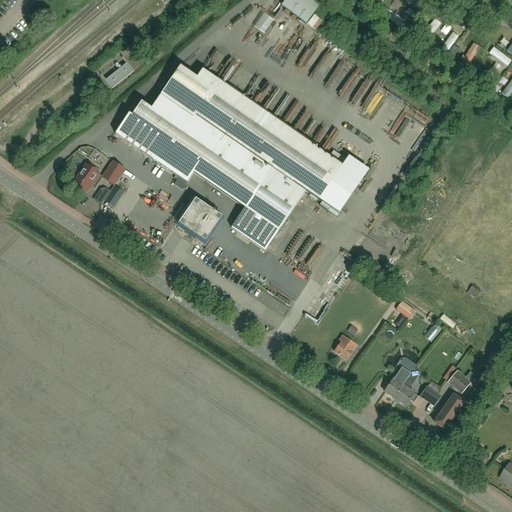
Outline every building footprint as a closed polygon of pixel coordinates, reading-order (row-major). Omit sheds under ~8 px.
[(285,0),(281,6),(305,25),(318,7),(315,5),(318,1),(316,0),(285,0)] [(395,16),(400,20),(405,13),(393,4),(384,15),(391,20),(395,16)] [(426,26),(429,32),(442,24),(438,18),(426,26)] [(249,31),(255,36),(264,23),(258,19),(249,31)] [(459,27),(441,45),(448,52),(466,34),(459,27)] [(474,44),(462,66),(469,70),(481,48),(474,44)] [(510,68),(511,65),(511,60),(494,48),(490,54),(510,68)] [(112,90),(134,72),(127,64),(105,82),(112,90)] [(129,115),(115,135),(179,178),(174,185),(182,190),(194,173),(245,208),(231,227),(266,251),(280,230),(307,190),(321,200),(343,166),(329,156),(202,71),(196,79),(179,68),(151,110),(140,103),(131,117),(129,115)] [(511,87),(502,97),(508,103),(511,98),(511,87)] [(113,162),(107,171),(102,179),(107,182),(114,186),(124,170),(113,162)] [(374,163),(363,175),(367,179),(378,167),(374,163)] [(94,171),(85,165),(72,185),(85,195),(100,172),(95,169),(94,171)] [(130,190),(134,183),(123,178),(120,184),(130,190)] [(474,192),(480,185),(476,181),(470,189),(474,192)] [(222,219),(195,201),(178,225),(188,232),(186,234),(194,239),(195,237),(205,243),(222,219)] [(368,235),(377,222),(372,219),(363,232),(368,235)] [(382,237),(387,240),(394,229),(389,226),(382,237)] [(298,235),(317,244),(321,237),(301,228),(298,235)] [(326,291),(327,299),(336,297),(334,289),(326,291)] [(415,312),(401,302),(395,310),(409,320),(415,312)] [(439,334),(432,328),(425,337),(431,343),(439,334)] [(345,361),(356,347),(343,337),(339,342),(341,343),(334,353),(345,361)] [(393,380),(384,393),(394,400),(410,376),(401,369),(393,381),(393,380)] [(410,376),(394,400),(405,407),(410,401),(413,404),(417,398),(414,395),(408,391),(420,374),(414,370),(410,376)] [(471,384),(460,375),(457,372),(447,384),(461,395),(471,384)] [(441,398),(427,388),(420,397),(435,407),(441,398)] [(444,410),(454,418),(464,404),(453,396),(444,410)] [(434,424),(445,431),(454,418),(444,410),(434,424)] [(511,466),(510,465),(500,480),(511,487),(511,466)]
